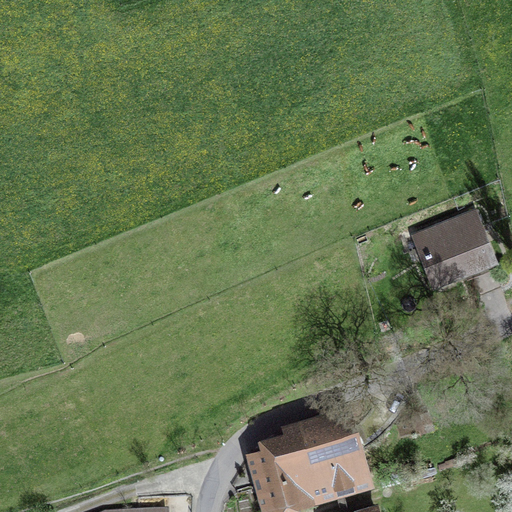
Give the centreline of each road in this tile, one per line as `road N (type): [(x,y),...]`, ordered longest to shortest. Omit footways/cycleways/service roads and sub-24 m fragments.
road 1 (residential): [(511,324),(366,396),(248,434),(212,479),(209,511)]
road 2 (track): [(212,479),(85,511)]
